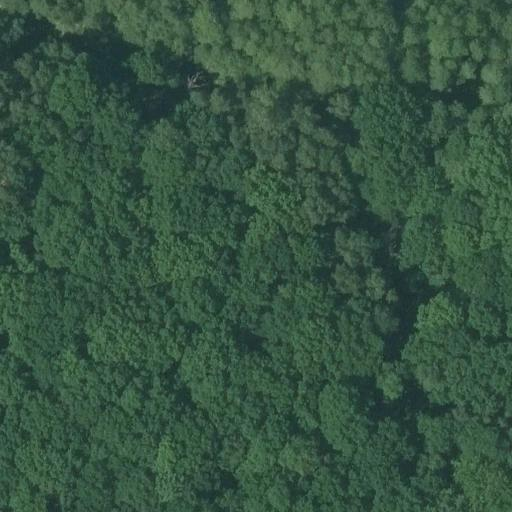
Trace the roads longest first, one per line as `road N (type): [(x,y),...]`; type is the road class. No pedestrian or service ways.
road 1 (track): [(375,447),(371,406),(412,314),(421,40)]
road 2 (track): [(375,447),(120,386),(45,405),(0,428)]
road 3 (track): [(511,501),(375,447)]
